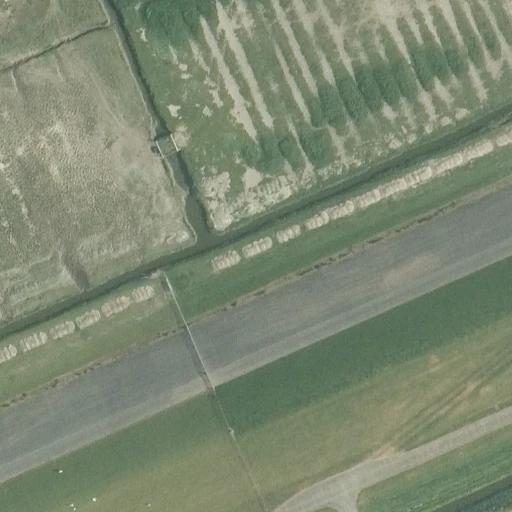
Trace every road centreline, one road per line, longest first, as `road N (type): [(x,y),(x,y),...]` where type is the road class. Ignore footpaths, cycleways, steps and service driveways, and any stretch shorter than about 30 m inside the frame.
road 1 (track): [(0,473),(511,245)]
road 2 (track): [(346,488),(511,350)]
